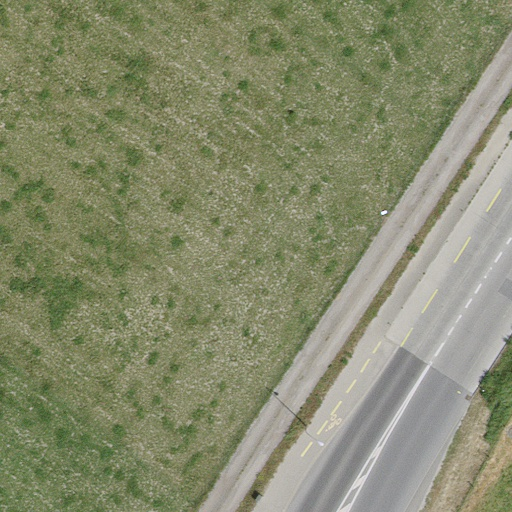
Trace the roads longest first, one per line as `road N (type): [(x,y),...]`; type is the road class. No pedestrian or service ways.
road 1 (track): [(217,511),(511,61)]
road 2 (secondary): [(343,511),(511,236)]
